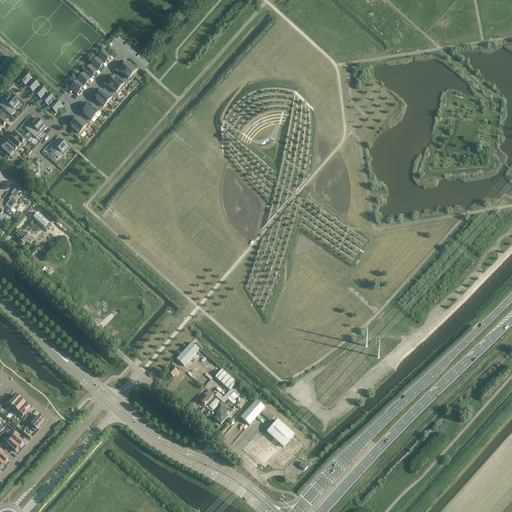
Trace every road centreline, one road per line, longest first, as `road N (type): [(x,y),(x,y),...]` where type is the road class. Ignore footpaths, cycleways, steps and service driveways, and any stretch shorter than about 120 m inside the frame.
road 1 (trunk): [(511,295),(301,505)]
road 2 (trunk): [(322,511),(511,317)]
road 3 (tertiary): [(271,504),(121,401)]
road 4 (tertiary): [(115,410),(262,511)]
road 5 (unclassified): [(140,372),(14,259)]
road 6 (unclassified): [(262,481),(140,372)]
road 7 (unclassified): [(105,401),(9,506)]
road 8 (residential): [(9,380),(51,419),(0,479)]
road 9 (unclassified): [(24,511),(115,410)]
